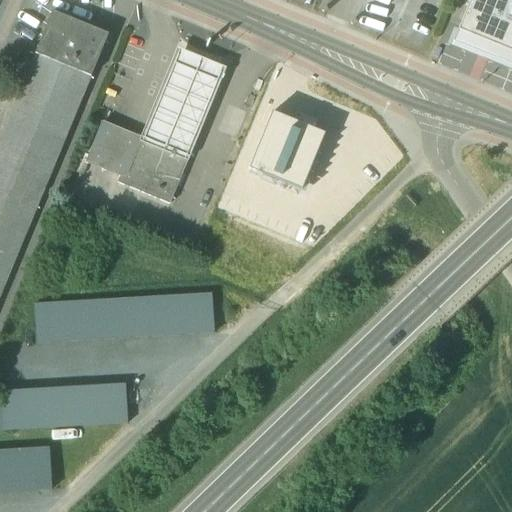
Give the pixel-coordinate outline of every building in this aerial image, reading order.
[(511,0),(469,0),(452,41),(511,66),(511,0)] [(108,35),(52,13),(35,55),(90,78),(108,35)] [(84,164),(118,179),(116,184),(169,207),(189,159),(226,73),(177,52),(140,139),(102,123),(84,164)] [(0,296),(90,78),(35,55),(8,119),(0,139),(0,296)] [(272,109),(249,171),(301,191),(324,129),(272,109)] [(38,345),(213,334),(211,296),(35,307),(38,345)] [(0,419),(1,432),(126,423),(123,384),(0,392),(0,419)] [(0,495),(49,492),(46,450),(0,452),(0,495)]
